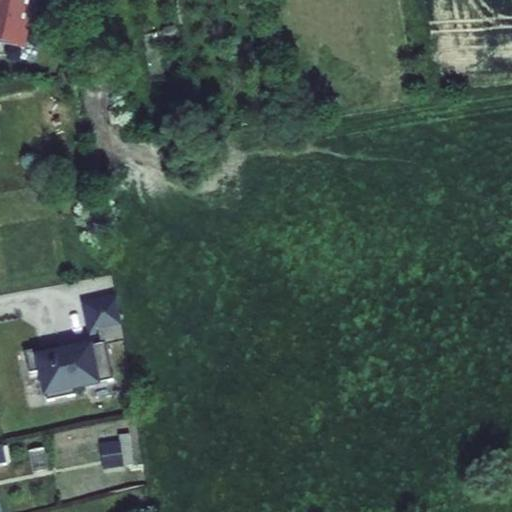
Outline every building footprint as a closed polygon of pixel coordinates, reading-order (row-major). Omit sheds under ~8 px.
[(0,0),(0,35),(29,41),(38,0),(0,0)] [(112,310),(107,282),(75,288),(80,315),(87,314),(112,310)] [(114,324),(112,310),(87,314),(89,329),(95,328),(114,324)] [(50,336),(49,328),(14,335),(18,356),(29,354),(35,384),(63,379),(61,372),(101,364),(95,328),(89,329),(50,336)] [(135,435),(101,437),(102,467),(136,465),(135,435)]
